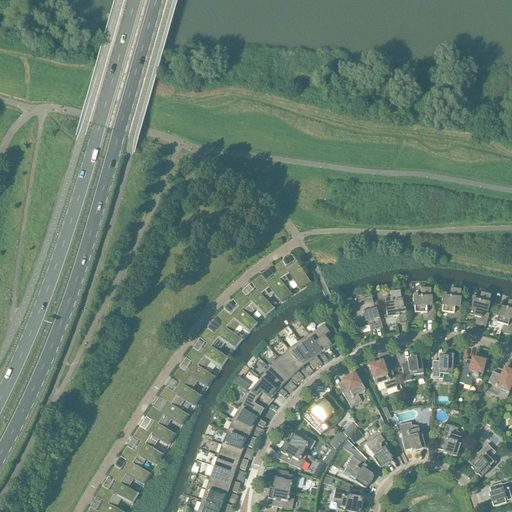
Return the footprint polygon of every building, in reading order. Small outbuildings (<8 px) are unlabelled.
[(107,17),(169,35),(170,35),(171,35),(171,34),(172,33),(172,32),(172,31),(171,30),(170,30),(109,13),(108,13),(107,13),(106,14),(106,15),(106,16),(107,17)] [(310,283),(297,262),(287,269),(282,261),(272,267),(276,275),(284,287),(294,280),(300,289),(310,283)] [(291,295),(284,287),(276,275),(267,283),(261,275),(251,283),(257,290),(265,301),(266,301),(275,294),(282,302),(291,295)] [(431,304),(431,293),(431,289),(420,289),(420,295),(413,295),(413,302),(414,302),(414,314),(424,314),(424,313),(426,313),(426,321),(433,321),(433,304),(431,304)] [(459,305),(460,300),(461,290),(450,289),(450,295),(442,294),(442,301),(443,301),(442,313),(447,314),(447,321),(459,322),(461,306),(461,305),(459,305)] [(265,317),(273,309),(266,301),(265,301),(257,290),(248,298),(242,292),(233,300),(239,306),(248,317),(257,308),(265,317)] [(406,313),(405,303),(402,303),(401,297),(400,292),(390,293),(390,298),(383,299),(384,307),(385,306),(387,318),(396,317),(399,316),(400,324),(407,323),(405,313),(406,313)] [(487,310),(488,305),(491,296),(481,293),(479,298),(472,297),(470,304),(472,304),(469,316),(478,318),(480,318),(478,326),(485,327),(489,311),(489,310),(487,310)] [(382,328),(376,309),(374,309),(373,304),(371,298),(368,298),(368,299),(364,300),(361,302),(359,304),(360,306),(350,308),(353,319),(354,319),(357,328),(358,328),(359,329),(371,326),(370,325),(373,324),(375,330),(382,328)] [(511,302),(508,301),(507,306),(500,304),(498,312),(499,312),(496,323),(505,326),(505,325),(507,326),(505,333),(511,335),(511,302)] [(249,332),(256,324),(248,317),(239,306),(230,316),(223,309),(215,318),(222,324),(232,334),(241,325),(249,332)] [(241,341),(232,334),(222,324),(214,334),(207,329),(200,338),(207,344),(218,352),(225,343),(234,349),(241,341)] [(310,336),(322,353),(324,352),(328,349),(330,350),(338,345),(330,334),(331,333),(328,329),(327,330),(323,326),(310,336)] [(322,353),(310,336),(302,341),(299,338),(298,340),(318,367),(322,364),(316,357),(322,353)] [(313,370),(316,368),(318,367),(298,340),(296,341),(298,344),(289,350),(303,367),(308,363),(313,370)] [(204,372),(205,371),(207,368),(211,362),(220,368),(227,359),(218,352),(207,344),(200,354),(193,348),(186,358),(193,364),(204,372)] [(277,357),(300,382),(304,378),(297,372),(303,367),(289,350),(281,358),(278,355),(277,357)] [(423,375),(422,368),(424,368),(424,361),(421,361),(420,355),(410,356),(410,360),(407,360),(408,368),(402,368),(404,382),(415,381),(415,376),(423,375)] [(452,383),(452,369),(454,369),(455,362),(453,361),(453,355),(442,355),(442,358),(439,358),(438,365),(432,365),(432,379),(443,380),(444,375),(444,382),(452,383)] [(275,358),(278,361),(269,368),(285,383),(290,379),(296,385),(300,382),(277,357),(275,358)] [(471,387),(473,380),(481,382),(484,369),(483,369),(485,362),(472,359),(472,361),(465,359),(459,384),(471,387)] [(398,387),(391,368),(389,363),(383,365),(382,362),(370,367),(372,374),(375,386),(383,383),(386,391),(398,387)] [(214,378),(205,371),(204,372),(193,364),(186,373),(179,368),(172,378),(180,383),(191,391),(198,381),(207,387),(214,378)] [(262,377),(259,375),(258,377),(261,379),(277,393),(284,399),(287,394),(280,389),(285,383),(269,368),(262,377)] [(497,397),(500,398),(502,399),(504,398),(505,397),(506,396),(508,393),(511,385),(511,372),(504,369),(503,371),(495,368),(488,384),(490,385),(486,392),(497,397)] [(354,374),(343,381),(344,383),(338,386),(351,408),(362,402),(358,395),(365,391),(358,380),(357,380),(354,374)] [(249,393),(268,407),(269,406),(274,400),(272,399),(276,394),(277,393),(261,379),(258,377),(257,378),(259,381),(249,393)] [(200,397),(191,391),(180,383),(173,392),(166,387),(159,397),(166,402),(178,410),(185,400),(194,406),(200,397)] [(268,407),(249,393),(241,407),(237,405),(236,407),(258,419),(259,418),(262,413),(264,414),(268,407)] [(321,398),(314,405),(328,420),(334,426),(336,424),(339,421),(340,419),(341,418),(341,417),(342,416),(343,415),(343,414),(342,414),(343,412),(336,405),(337,405),(327,395),(322,399),(321,398)] [(187,416),(178,410),(166,402),(160,412),(153,407),(146,417),(153,422),(165,430),(165,429),(172,419),(181,425),(187,416)] [(334,426),(328,420),(314,405),(306,413),(307,414),(303,419),(313,429),(313,428),(320,435),(322,434),(322,435),(323,435),(324,434),(326,433),(328,432),(330,430),(332,428),(334,426)] [(233,420),(252,430),(255,424),(263,429),(266,424),(258,419),(236,407),(235,409),(238,411),(233,420)] [(488,416),(484,423),(492,428),(496,422),(488,416)] [(255,445),(257,440),(249,436),(252,430),(233,420),(228,431),(225,429),(224,431),(255,445)] [(174,435),(165,429),(165,430),(153,422),(147,432),(140,427),(133,437),(141,442),(152,449),(153,449),(159,439),(168,445),(174,435)] [(413,431),(411,423),(399,426),(402,439),(401,439),(404,451),(411,450),(412,452),(415,451),(425,449),(422,436),(420,437),(418,430),(413,431)] [(443,454),(446,455),(456,458),(460,446),(458,445),(461,438),(455,437),(458,429),(446,425),(442,437),(441,437),(437,449),(444,451),(443,454)] [(285,444),(303,453),(306,448),(311,451),(316,442),(307,437),(307,436),(295,430),(292,435),(290,435),(285,444)] [(255,445),(224,431),(223,433),(227,435),(222,445),(242,452),(245,446),(253,449),(255,445)] [(388,445),(380,435),(370,442),(375,449),(370,452),(374,458),(373,459),(380,469),(389,464),(392,462),(390,459),(396,455),(388,445)] [(162,455),(153,449),(152,449),(141,442),(134,451),(127,447),(120,457),(128,462),(140,469),(146,459),(156,465),(162,455)] [(303,453),(285,444),(280,453),(282,454),(279,460),(291,466),(292,466),(301,470),(305,462),(300,459),(303,453)] [(242,452),(222,445),(219,454),(216,453),(215,455),(247,467),(249,462),(240,459),(242,452)] [(496,453),(487,445),(478,454),(477,453),(468,462),(473,467),(471,469),(473,472),(473,471),(481,479),(490,470),(489,468),(494,463),(490,459),(496,453)] [(247,467),(215,455),(214,457),(217,458),(214,468),(234,475),(237,468),(245,471),(247,467)] [(328,456),(323,463),(326,466),(332,459),(328,456)] [(364,465),(353,457),(346,468),(353,472),(350,477),(356,481),(355,482),(365,490),(371,481),(373,478),(371,476),(375,471),(364,464),(364,465)] [(143,484),(149,475),(140,469),(128,462),(122,471),(114,467),(108,477),(116,482),(128,489),(134,479),(143,484)] [(207,478),(239,489),(240,484),(232,481),(234,477),(233,477),(234,475),(214,468),(211,477),(207,475),(207,478)] [(270,489),(289,493),(290,487),(296,488),(298,478),(288,476),(288,473),(275,471),(273,479),(272,479),(270,489)] [(239,489),(207,478),(206,480),(209,481),(206,490),(226,497),(227,495),(229,491),(237,494),(239,489)] [(490,499),(493,508),(505,505),(505,503),(511,501),(510,495),(511,494),(511,481),(502,485),(501,484),(489,488),(491,494),(488,495),(490,499)] [(137,495),(128,489),(116,482),(110,492),(102,487),(96,497),(104,502),(116,509),(122,499),(131,504),(137,495)] [(289,493),(270,489),(268,500),(269,500),(268,506),(282,509),(282,508),(292,510),(294,500),(288,499),(289,493)] [(340,508),(347,509),(347,511),(350,511),(359,511),(361,504),(362,504),(362,500),(360,500),(361,493),(349,490),(348,491),(336,489),(333,501),(341,502),(340,508)] [(226,497),(206,490),(203,499),(199,498),(199,500),(231,511),(232,507),(224,504),(226,497)] [(230,511),(231,511),(199,500),(198,502),(201,503),(198,511),(230,511)] [(120,511),(116,509),(104,502),(98,511),(90,507),(87,511),(120,511)]
